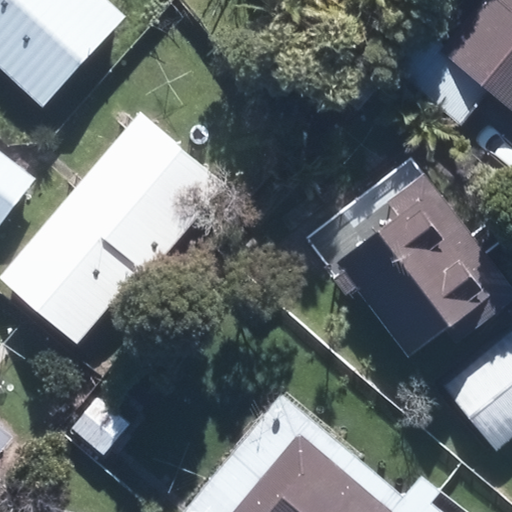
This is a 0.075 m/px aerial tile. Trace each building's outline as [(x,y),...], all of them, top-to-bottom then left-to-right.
[(127,16),(109,0),(0,0),(0,67),(45,107),(127,16)] [(511,0),(482,0),(443,46),(425,30),(392,68),(460,127),(490,92),(511,111),(511,0)] [(227,182),(141,111),(3,278),(89,349),(227,182)] [(37,177),(0,150),(0,225),(1,226),(37,177)] [(511,304),(511,284),(428,175),(391,204),(401,217),(340,263),(346,271),(334,280),(348,298),(360,289),(424,372),(511,304)] [(472,467),(511,435),(511,331),(421,401),(472,467)] [(405,497),(288,397),(188,511),(442,511),(433,503),(443,491),(424,475),(405,497)] [(0,456),(16,437),(0,423),(0,456)]
